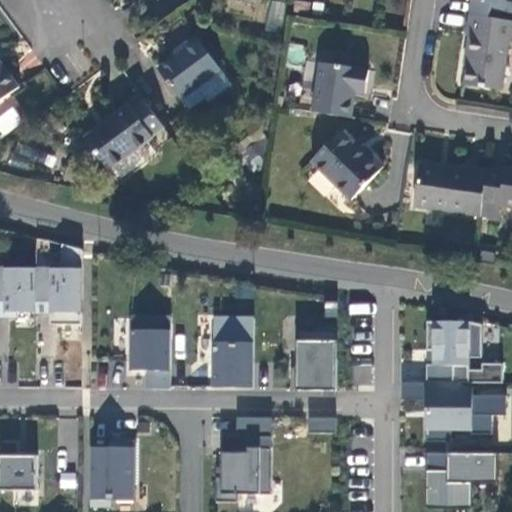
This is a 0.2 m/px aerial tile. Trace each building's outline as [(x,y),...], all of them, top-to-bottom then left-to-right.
[(281,30),(285,3),(270,0),(265,27),(281,30)] [(511,0),(487,0),(488,0),(485,17),(511,21),(511,0)] [(293,3),(292,13),(317,16),(318,6),(293,3)] [(511,21),(485,17),(482,38),(484,38),(482,56),(484,57),(480,87),(511,91),(511,21)] [(159,71),(181,101),(222,72),(197,38),(182,49),(184,52),(159,71)] [(0,102),(20,88),(0,61),(0,102)] [(314,112),(351,118),(355,91),(366,93),(369,71),(321,63),(314,112)] [(165,128),(144,100),(132,109),(129,105),(85,137),(109,171),(153,138),(165,128)] [(313,162),(352,201),(385,168),(368,151),(364,155),(342,133),(313,162)] [(481,216),(488,169),(471,167),(470,172),(420,164),(414,206),(481,216)] [(511,172),(488,169),(481,216),(499,218),(501,205),(511,206),(511,172)] [(82,325),(83,248),(63,248),(63,270),(0,268),(0,311),(63,313),(63,325),(82,325)] [(171,390),(171,318),(132,318),(132,371),(154,371),(154,389),(171,390)] [(254,388),(255,318),(215,318),(214,387),(254,388)] [(471,322),(428,322),(428,350),(434,350),(434,365),(428,364),(427,383),(462,383),(470,383),(470,358),(483,358),(483,325),(471,322)] [(338,331),(298,331),(298,390),(337,390),(338,331)] [(372,364),(353,364),(353,384),(372,384),(372,364)] [(402,400),(427,400),(427,383),(402,382),(402,400)] [(427,400),(427,441),(452,441),(452,429),(472,429),(472,434),(493,434),(493,415),(507,416),(507,396),(473,395),(462,395),(462,388),(462,383),(427,383),(427,400)] [(309,432),(337,432),(337,416),(309,416),(309,432)] [(269,438),(273,438),(273,418),(238,418),(238,437),(269,438)] [(269,448),(269,438),(238,437),(223,437),(223,453),(249,453),(249,448),(269,448)] [(20,441),(0,440),(0,463),(0,489),(38,491),(39,457),(19,456),(20,441)] [(111,448),(92,448),(91,506),(111,506),(111,500),(135,500),(135,442),(111,442),(111,448)] [(272,495),(272,448),(269,448),(249,448),(249,453),(223,453),(223,478),(217,478),(217,502),(239,502),(239,495),(272,495)] [(473,505),(430,505),(430,471),(427,471),(428,452),(427,452),(426,508),(472,509),(473,505)] [(498,483),(499,453),(428,452),(427,471),(430,471),(430,505),(473,505),(473,483),(498,483)]
